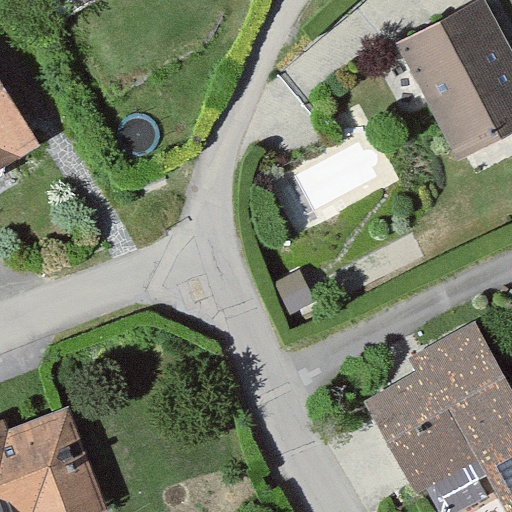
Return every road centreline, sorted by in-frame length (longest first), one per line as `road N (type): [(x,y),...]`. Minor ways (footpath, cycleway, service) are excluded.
road 1 (residential): [(212,256),(216,170),(294,0)]
road 2 (residential): [(267,381),(511,267)]
road 3 (residential): [(0,336),(212,256)]
road 4 (residential): [(332,511),(267,381)]
road 5 (residential): [(267,381),(212,256)]
